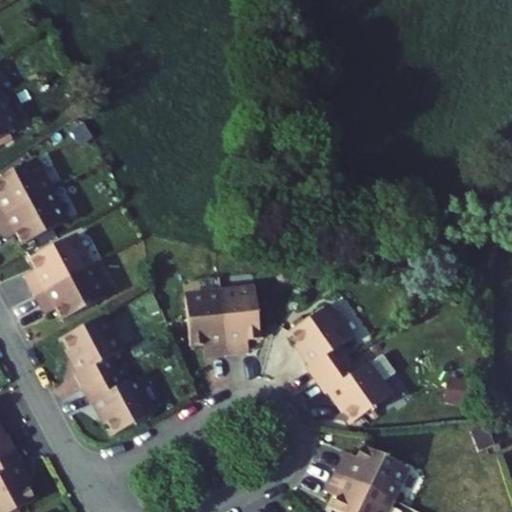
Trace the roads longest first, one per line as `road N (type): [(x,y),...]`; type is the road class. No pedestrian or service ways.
road 1 (residential): [(214,511),(273,481),(291,461),(292,421),(267,399),(226,405),(85,479)]
road 2 (residential): [(0,319),(85,479)]
